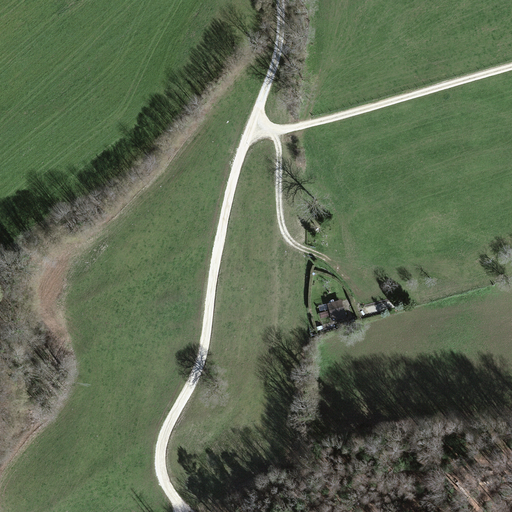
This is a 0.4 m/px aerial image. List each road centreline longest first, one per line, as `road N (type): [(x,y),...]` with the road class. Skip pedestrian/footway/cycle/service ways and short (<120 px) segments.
road 1 (track): [(190,511),(164,482),(160,446),(200,369),(239,154),(278,53),(280,0)]
road 2 (track): [(271,131),(511,65)]
road 3 (track): [(250,126),(277,140),(284,236),(335,267)]
